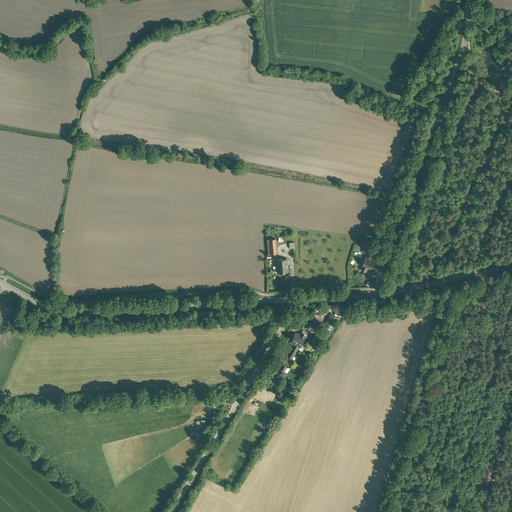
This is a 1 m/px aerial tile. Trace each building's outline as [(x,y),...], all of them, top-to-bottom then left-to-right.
[(275,238),(267,239),(268,254),(276,253),(275,238)] [(371,244),(367,256),(372,257),(376,246),(371,244)] [(367,256),(366,255),(362,265),(363,265),(362,269),(367,271),(368,267),(373,269),(377,259),(372,257),(367,256)] [(287,258),(276,259),(277,272),(288,271),(287,258)] [(331,313),(325,323),(332,327),(338,317),(331,313)] [(18,319),(14,317),(12,322),(18,325),(20,321),(18,320),(18,319)] [(299,335),(295,332),(292,337),(302,342),(304,338),(304,337),(299,335)] [(302,342),(292,337),(290,341),(294,344),(298,346),(299,347),(302,342)] [(292,347),(287,355),(292,357),(296,350),(292,347)] [(287,355),(283,352),(280,357),(290,362),(292,358),(292,357),(287,355)] [(290,362),(280,357),(278,361),(282,364),(286,367),(287,367),(290,362)]
